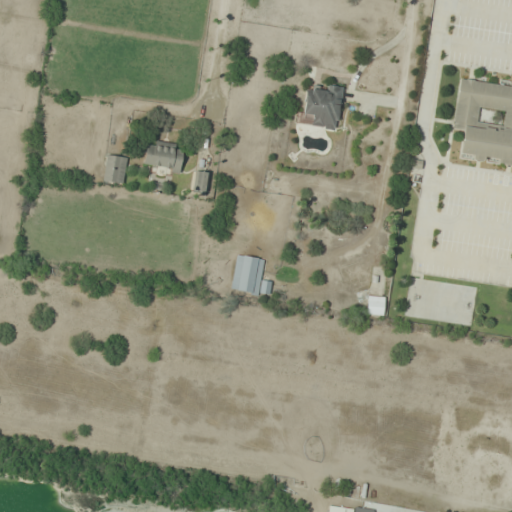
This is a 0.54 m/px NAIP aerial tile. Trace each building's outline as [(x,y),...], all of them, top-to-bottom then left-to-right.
[(511,162),(511,85),(458,79),(453,128),(462,129),(459,156),(511,162)] [(303,114),(312,115),(311,128),(339,129),(341,86),(324,85),(324,92),(304,91),(303,114)] [(180,168),(182,144),(146,143),(145,167),(180,168)] [(103,181),(123,183),(126,157),(106,155),(103,181)] [(209,172),(197,171),(194,191),(207,192),(209,172)] [(270,282),(260,280),(264,259),(236,254),(230,290),(268,297),(270,282)] [(366,314),(383,315),(383,296),(367,296),(366,314)]
